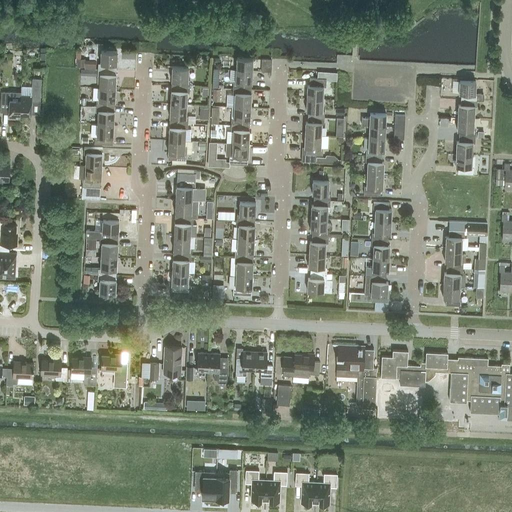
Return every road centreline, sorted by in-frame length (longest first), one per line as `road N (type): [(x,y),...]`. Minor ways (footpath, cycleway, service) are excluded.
road 1 (residential): [(142,336),(144,55)]
road 2 (residential): [(277,325),(280,63)]
road 3 (residential): [(413,332),(418,184),(432,156),(436,87)]
road 4 (residential): [(33,323),(39,166),(0,143)]
road 5 (unclassified): [(277,325),(189,321),(142,336)]
road 6 (unclassified): [(413,332),(277,325)]
